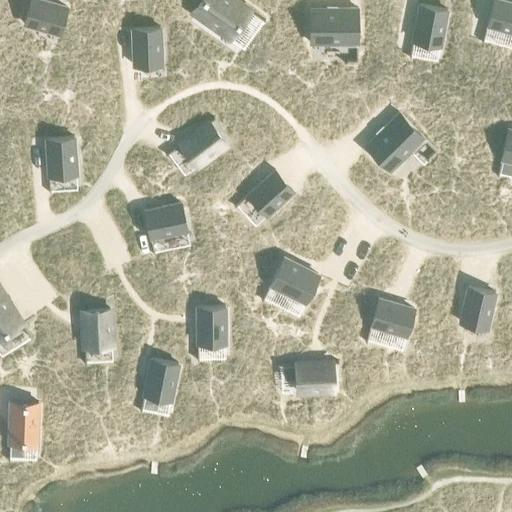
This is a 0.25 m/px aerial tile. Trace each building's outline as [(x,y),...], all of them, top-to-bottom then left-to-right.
[(42,0),(29,0),(23,23),(59,33),(67,7),(42,0)] [(250,10),(235,0),(199,0),(191,11),(230,39),(250,10)] [(511,3),(501,0),(493,0),(486,24),(511,30),(511,3)] [(446,9),(420,4),(413,40),(439,45),(446,9)] [(357,7),(310,7),(310,43),(357,43),(357,7)] [(159,27),(132,28),(134,65),(161,64),(159,27)] [(423,137),(398,112),(365,145),(390,170),(423,137)] [(210,121),(180,142),(195,164),(226,143),(210,121)] [(511,129),(507,129),(501,158),(511,160),(511,129)] [(73,135),(46,137),(48,175),(75,173),(73,135)] [(292,189),(275,169),(247,194),(265,214),(292,189)] [(180,202),(144,210),(150,237),(186,229),(180,202)] [(283,256),(269,283),(304,301),(318,274),(283,256)] [(468,285),(459,322),(486,328),(495,292),(468,285)] [(0,336),(22,322),(0,287),(0,336)] [(378,298),(371,324),(406,334),(413,308),(378,298)] [(224,305),(197,305),(198,342),(225,342),(224,305)] [(110,308),(83,309),(84,346),(111,345),(110,308)] [(151,357),(143,394),(170,399),(178,363),(151,357)] [(333,388),(332,362),(296,363),(298,390),(333,388)] [(37,443),(38,401),(10,400),(9,442),(37,443)]
